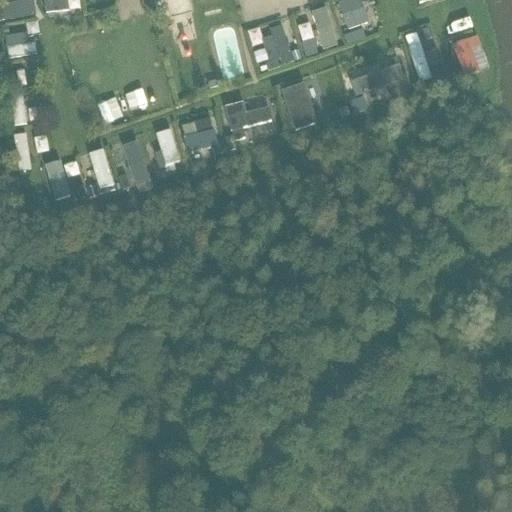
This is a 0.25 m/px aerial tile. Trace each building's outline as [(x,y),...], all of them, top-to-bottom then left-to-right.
[(3,0),(6,21),(37,17),(34,0),(3,0)] [(45,0),(48,15),(83,11),(81,0),(45,0)] [(349,0),(340,3),(349,31),(373,24),(365,0),(349,0)] [(323,52),(341,47),(329,9),(312,14),(323,52)] [(285,22),(250,30),(261,73),(296,65),(285,22)] [(300,31),(303,42),(318,38),(315,27),(300,31)] [(419,30),(405,35),(421,85),(435,81),(419,30)] [(38,57),(37,44),(29,44),(28,35),(7,36),(8,58),(38,57)] [(478,36),(453,47),(468,80),(493,68),(478,36)] [(18,67),(22,85),(40,80),(36,62),(18,67)] [(359,99),(408,88),(403,65),(353,76),(359,99)] [(282,91),(296,134),(331,124),(317,80),(282,91)] [(217,81),(207,84),(209,91),(219,88),(217,81)] [(29,126),(25,95),(13,97),(17,127),(29,126)] [(278,138),(274,108),(249,112),(248,103),(226,106),(232,145),(278,138)] [(190,162),(219,157),(212,120),(183,125),(190,162)] [(127,190),(152,180),(136,140),(112,149),(127,190)] [(100,191),(116,187),(105,149),(90,154),(100,191)] [(62,161),(46,166),(55,203),(72,199),(62,161)] [(80,175),(76,162),(64,165),(69,179),(80,175)]
